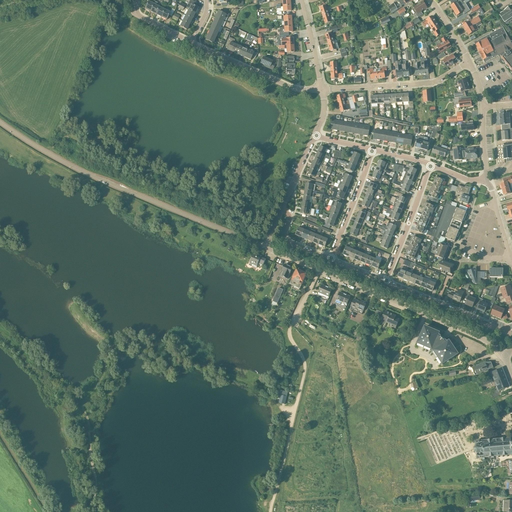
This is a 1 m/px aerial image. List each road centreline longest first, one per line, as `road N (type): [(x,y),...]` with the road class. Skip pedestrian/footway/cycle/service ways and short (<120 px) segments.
road 1 (tertiary): [(264,247),(69,164),(0,121)]
road 2 (tertiary): [(502,357),(481,338),(264,247)]
road 3 (residential): [(468,61),(430,82),(323,90)]
road 4 (residential): [(323,90),(292,87),(193,43)]
road 5 (residential): [(510,329),(386,281)]
road 6 (residential): [(386,281),(430,165)]
